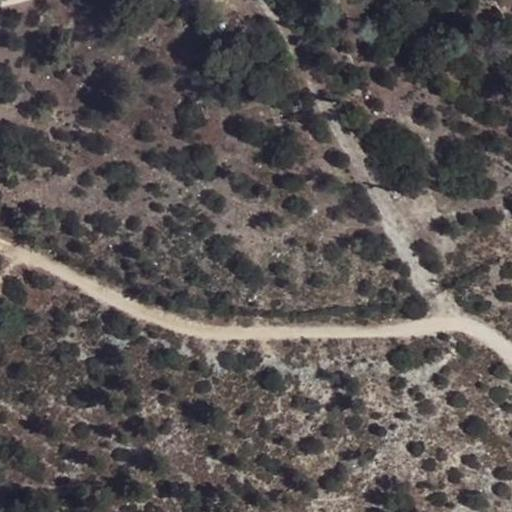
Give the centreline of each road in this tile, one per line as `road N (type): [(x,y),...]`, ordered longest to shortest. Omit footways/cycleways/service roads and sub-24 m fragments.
road 1 (track): [(0,246),(130,306),(206,328),(292,332),(456,321)]
road 2 (track): [(263,0),(456,321)]
